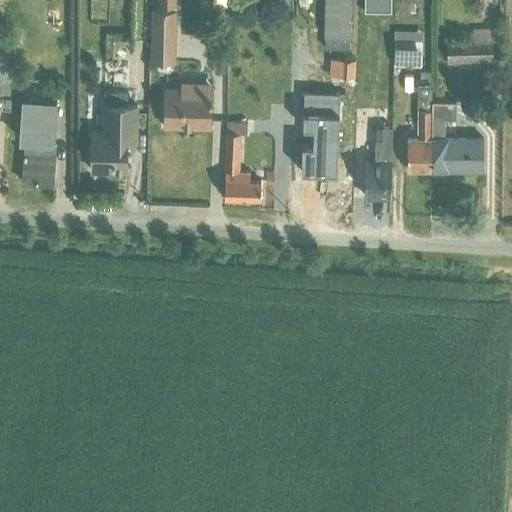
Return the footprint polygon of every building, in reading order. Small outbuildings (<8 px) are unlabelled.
[(289,0),(276,0),(278,11),(290,10),(289,0)] [(390,0),(364,0),(365,10),(391,10),(390,0)] [(177,9),(152,8),(151,60),(176,61),(177,9)] [(473,40),(447,41),(447,58),(505,56),(505,27),(473,28),(473,40)] [(395,28),(394,63),(422,64),(423,29),(395,28)] [(0,36),(0,106),(11,108),(16,38),(0,36)] [(432,169),(432,100),(432,70),(420,69),(420,79),(418,79),(418,136),(408,136),(408,168),(432,169)] [(181,86),(165,85),(164,125),(212,126),(213,80),(181,79),(181,86)] [(102,128),(93,128),(92,170),(127,170),(127,141),(138,142),(139,103),(128,103),(128,90),(105,89),(105,102),(102,102),(102,128)] [(305,90),(300,175),(336,177),(341,93),(305,90)] [(22,96),(19,139),(26,139),(23,181),(53,183),(58,98),(22,96)] [(432,100),(432,169),(484,169),(484,135),(446,135),(445,118),(457,118),(456,100),(432,100)] [(228,120),(225,197),(261,198),(262,179),(250,179),(250,170),(240,170),(241,133),(247,133),(248,121),(228,120)] [(376,157),(366,157),(365,195),(391,195),(393,126),(377,125),(376,157)]
